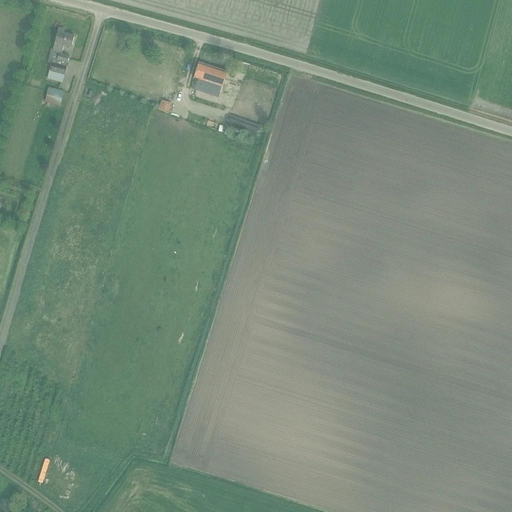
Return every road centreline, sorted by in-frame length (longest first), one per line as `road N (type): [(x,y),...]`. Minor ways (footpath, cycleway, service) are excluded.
road 1 (tertiary): [(511,137),(98,13)]
road 2 (residential): [(98,13),(0,344)]
